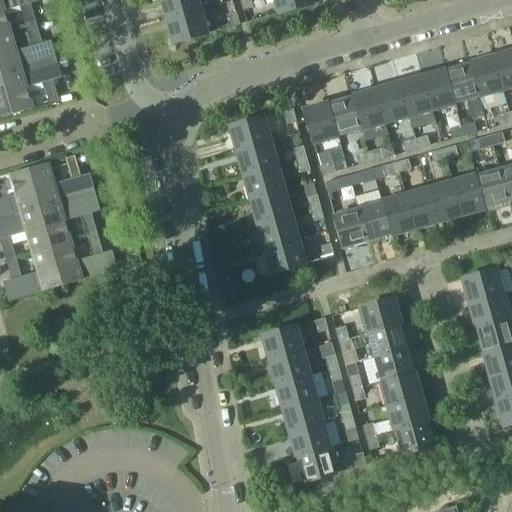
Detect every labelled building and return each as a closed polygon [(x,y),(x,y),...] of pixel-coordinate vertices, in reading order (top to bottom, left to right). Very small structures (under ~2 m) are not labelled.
[(0,0),(0,35),(11,32),(4,11),(22,6),(28,27),(37,25),(31,3),(39,1),(39,0),(0,0)] [(162,0),(168,20),(201,11),(197,0),(162,0)] [(254,9),(251,0),(240,0),(244,11),(254,9)] [(311,0),(276,0),(280,14),(313,5),(311,0)] [(175,44),(207,34),(201,11),(168,20),(175,44)] [(230,28),(240,25),(237,13),(227,16),(230,28)] [(11,32),(0,35),(0,67),(3,76),(57,60),(51,42),(43,45),(37,25),(28,27),(34,48),(17,53),(11,32)] [(503,90),(511,88),(511,51),(494,57),(503,90)] [(65,57),(57,60),(60,70),(68,67),(65,57)] [(480,97),(503,90),(494,57),(470,64),(480,97)] [(57,60),(3,76),(14,115),(33,109),(26,87),(44,82),(50,104),(60,102),(53,80),(62,78),(60,70),(57,60)] [(480,97),(470,64),(447,70),(456,104),(480,97)] [(433,110),(456,104),(447,70),(423,77),(433,110)] [(3,76),(0,76),(0,118),(14,115),(3,76)] [(433,110),(423,77),(400,84),(409,117),(433,110)] [(386,124),(409,117),(400,84),(376,90),(386,124)] [(362,130),(386,124),(376,90),(352,97),(362,130)] [(338,137),(362,130),(352,97),(329,104),(338,137)] [(338,137),(329,104),(305,110),(315,144),(338,137)] [(287,125),(296,122),(293,110),(283,113),(287,125)] [(511,123),(509,113),(498,117),(500,126),(511,123)] [(230,127),(237,152),(270,143),(263,118),(230,127)] [(474,123),(462,126),(465,136),(476,133),(474,123)] [(465,136),(462,126),(450,130),(453,140),(465,136)] [(505,143),(502,134),(490,137),(493,146),(505,143)] [(427,136),(415,140),(418,149),(429,146),(427,136)] [(481,149),(493,146),(490,137),(478,140),(481,149)] [(418,149),(415,140),(403,143),(406,153),(418,149)] [(244,176),(277,167),(270,143),(237,152),(244,176)] [(294,150),(297,162),(307,159),(303,147),(294,150)] [(458,156),(455,147),(443,150),(446,159),(458,156)] [(380,150),(368,153),(371,163),(383,159),(380,150)] [(434,163),(446,159),(443,150),(431,153),(434,163)] [(371,163),(368,153),(357,156),(359,166),(371,163)] [(49,164),(30,170),(41,209),(95,193),(90,175),(81,178),(75,157),(66,159),(72,181),(55,186),(49,164)] [(300,173),(310,171),(307,159),(297,162),(300,173)] [(410,169),(408,160),(396,163),(399,172),(410,169)] [(495,207),(509,203),(499,169),(497,160),(473,167),(476,176),(485,209),(495,207)] [(324,176),(335,173),(333,163),(321,166),(324,176)] [(387,176),(399,172),(396,163),(385,166),(387,176)] [(511,201),(511,165),(499,169),(509,203),(511,201)] [(244,176),(251,201),(284,192),(277,167),(244,176)] [(0,220),(41,209),(30,170),(11,175),(17,197),(0,201),(0,220)] [(364,182),(361,173),(349,176),(352,185),(364,182)] [(340,189),(352,185),(349,176),(337,180),(340,189)] [(476,176),(452,183),(462,216),(472,213),(485,209),(476,176)] [(314,183),(303,186),(307,199),(307,198),(317,196),(314,183)] [(448,220),(462,216),(452,183),(429,189),(438,223),(448,220)] [(429,189),(405,196),(415,229),(425,227),(438,223),(429,189)] [(258,225),(291,216),(284,192),(251,201),(258,225)] [(95,193),(41,209),(52,247),(71,242),(65,221),(82,216),(88,237),(98,234),(92,213),(100,211),(95,193)] [(307,198),(311,210),(320,208),(317,196),(307,198)] [(401,233),(415,229),(405,196),(382,203),(391,236),(401,233)] [(377,240),(391,236),(382,203),(358,209),(368,243),(377,240)] [(314,222),(324,219),(320,208),(311,210),(314,222)] [(7,260),(16,258),(10,237),(27,232),(33,253),(52,247),(41,209),(0,220),(0,239),(1,239),(7,260)] [(368,243),(358,209),(335,216),(344,249),(354,246),(368,243)] [(258,225),(265,250),(298,241),(291,216),(258,225)] [(98,234),(88,237),(95,258),(77,263),(71,242),(52,247),(63,286),(117,270),(112,252),(104,255),(98,234)] [(305,265),(298,241),(265,250),(271,274),(305,265)] [(324,259),(334,257),(331,245),(321,247),(324,259)] [(22,279),(16,258),(7,260),(13,281),(4,284),(9,302),(63,286),(52,247),(33,253),(39,274),(22,279)] [(470,305),(503,296),(496,271),(463,280),(470,305)] [(470,305),(476,329),(510,320),(503,296),(470,305)] [(361,309),(368,334),(401,325),(395,300),(361,309)] [(319,334),(329,332),(325,319),(315,322),(319,334)] [(476,329),(483,354),(511,345),(511,329),(510,320),(476,329)] [(375,358),(408,349),(401,325),(368,334),(375,358)] [(264,336),(270,361),(303,352),(297,327),(264,336)] [(339,342),(349,339),(345,327),(335,330),(339,342)] [(356,364),(349,339),(339,342),(346,366),(356,364)] [(511,372),(511,345),(483,354),(490,378),(511,372)] [(375,358),(382,383),(415,374),(408,349),(375,358)] [(310,376),(303,352),(270,361),(277,385),(310,376)] [(326,359),(329,371),(339,369),(336,356),(326,359)] [(353,391),(362,388),(363,388),(356,364),(346,366),(353,391)] [(333,383),(342,381),(339,369),(329,371),(333,383)] [(511,372),(490,378),(496,403),(511,398),(511,372)] [(415,374),(382,383),(388,407),(421,398),(415,374)] [(277,385),(284,410),(317,401),(310,376),(277,385)] [(356,403),(366,401),(366,400),(363,388),(362,388),(353,391),(356,403)] [(388,407),(395,432),(428,423),(421,398),(388,407)] [(511,425),(511,398),(496,403),(503,428),(511,425)] [(324,425),(317,401),(284,410),(291,435),(324,425)] [(339,408),(343,420),(353,417),(349,405),(339,408)] [(346,432),(356,429),(353,417),(343,420),(346,432)] [(435,447),(428,423),(395,432),(402,456),(435,447)] [(291,435),(298,459),(331,450),(324,425),(291,435)] [(367,440),(376,437),(373,425),(363,428),(367,440)] [(380,449),(376,437),(367,440),(370,452),(380,449)] [(305,484),(337,475),(331,450),(298,459),(305,484)] [(357,469),(366,466),(363,454),(353,457),(357,469)] [(511,511),(511,503),(509,504),(506,511),(455,511),(455,510),(447,511),(511,511)]
